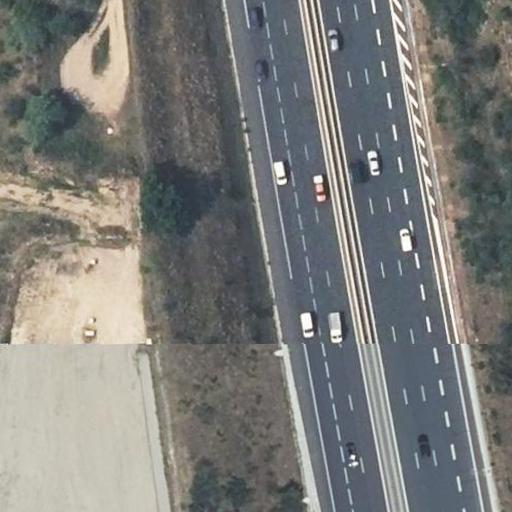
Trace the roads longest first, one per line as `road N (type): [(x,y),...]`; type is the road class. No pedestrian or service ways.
road 1 (motorway): [(436,511),(345,0)]
road 2 (motorway): [(272,0),(359,511)]
road 3 (track): [(174,511),(119,131),(95,90)]
